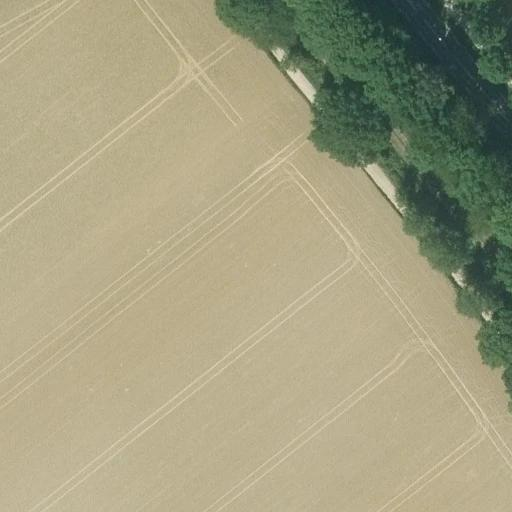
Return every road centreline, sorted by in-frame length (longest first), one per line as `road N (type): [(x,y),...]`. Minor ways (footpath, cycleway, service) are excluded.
road 1 (track): [(235,0),(511,352)]
road 2 (tertiary): [(511,127),(406,0)]
